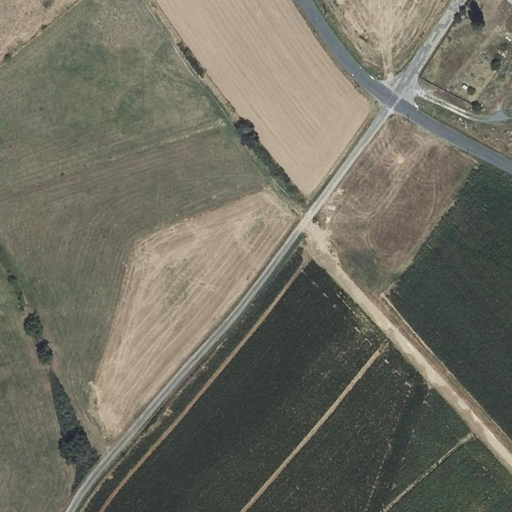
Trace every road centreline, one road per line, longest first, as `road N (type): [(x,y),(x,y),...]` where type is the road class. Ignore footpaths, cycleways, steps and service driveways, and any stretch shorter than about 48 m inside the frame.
road 1 (unclassified): [(67,511),(248,297),(394,100)]
road 2 (track): [(305,220),(511,448)]
road 3 (track): [(305,220),(146,0)]
road 4 (tertiary): [(305,0),(345,59),(394,100)]
road 5 (tertiary): [(394,100),(511,167)]
